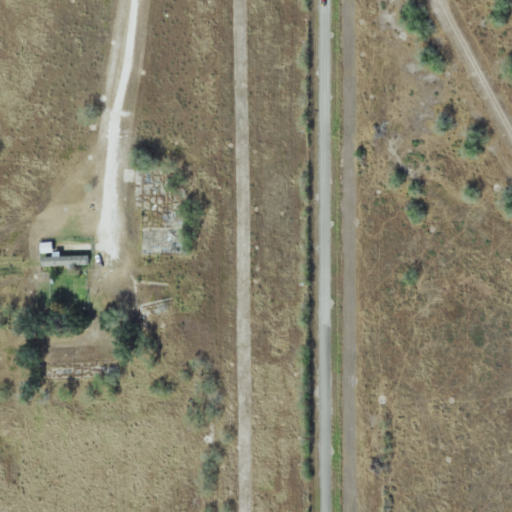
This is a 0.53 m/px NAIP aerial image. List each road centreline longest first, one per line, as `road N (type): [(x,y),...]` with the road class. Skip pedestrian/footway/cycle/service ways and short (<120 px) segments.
road 1 (residential): [(327,511),(327,0)]
road 2 (track): [(431,0),(511,148)]
